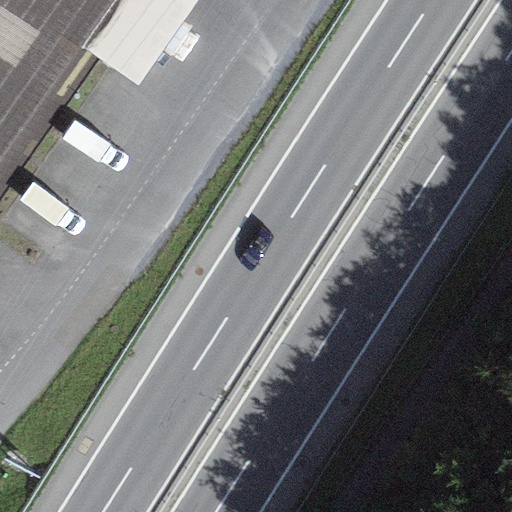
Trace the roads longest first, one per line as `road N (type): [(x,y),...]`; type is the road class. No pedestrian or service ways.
road 1 (trunk): [(432,0),(104,511)]
road 2 (trunk): [(217,511),(511,52)]
road 3 (track): [(511,275),(343,511)]
